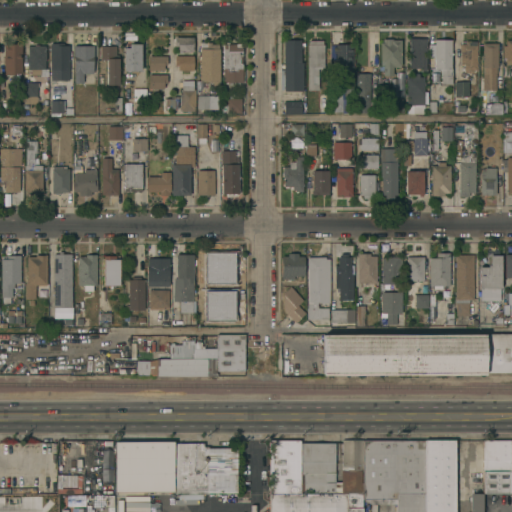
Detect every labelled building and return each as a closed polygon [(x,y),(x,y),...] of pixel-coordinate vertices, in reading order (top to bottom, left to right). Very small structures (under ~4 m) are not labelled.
[(193,36),(193,51),(178,51),(178,45),(174,45),(175,36),(193,36)] [(409,37),(426,38),(426,71),(421,71),(421,68),(409,68),(409,37)] [(401,66),(392,66),(392,75),(380,75),(380,41),(382,41),(382,38),(392,38),(392,39),(401,39),(401,66)] [(284,39),(301,39),(301,62),(302,62),(302,90),(280,90),(280,64),(284,64),(284,39)] [(452,83),(441,83),(441,68),(434,68),(434,52),(428,52),(428,39),(434,39),(451,39),(452,83)] [(511,39),(511,65),(506,65),(506,57),(502,57),(502,45),(506,45),(506,39),(511,39)] [(307,44),(308,44),(308,40),(322,40),(322,44),(324,44),(324,68),(318,68),(318,90),(307,90),(307,44)] [(460,43),(465,43),(465,40),(470,40),(477,40),(476,70),(473,70),(473,72),(463,72),(463,63),(460,63),(460,43)] [(200,41),(211,41),(211,43),(218,43),(218,48),(219,48),(219,85),(212,85),(212,81),(199,81),(200,41)] [(50,79),(50,42),(63,42),(63,44),(69,44),(69,79),(50,79)] [(482,42),(497,42),(497,67),(497,72),(496,72),(496,77),(495,77),(495,89),(482,89),(482,42)] [(21,74),(3,74),(4,43),(21,43),(21,74)] [(123,47),(129,47),(129,43),(140,43),(141,71),(124,71),(123,47)] [(223,43),(241,43),(241,52),(242,52),(242,82),(239,82),(239,83),(233,83),(233,82),(222,81),(223,43)] [(28,45),(33,45),(33,44),(45,45),(44,68),(47,68),(47,76),(40,75),(40,74),(30,74),(30,69),(28,69),(28,45)] [(352,73),(353,73),(353,98),(344,98),(344,89),(335,89),(335,63),(331,63),(332,44),(352,44),(352,73)] [(73,45),(93,45),(93,72),(83,72),(83,82),(74,82),(73,45)] [(107,59),(100,59),(100,45),(116,45),(116,57),(119,57),(118,84),(107,84),(107,59)] [(164,55),(165,69),(148,70),(148,55),(164,55)] [(193,55),(193,69),(178,69),(178,64),(175,64),(175,55),(193,55)] [(424,111),(424,113),(413,113),(413,104),(406,104),(406,77),(412,77),(412,73),(419,72),(419,76),(424,76),(424,92),(426,92),(426,103),(424,103),(424,105),(428,105),(428,111),(424,111)] [(167,74),(167,82),(164,82),(164,88),(148,88),(148,73),(167,74)] [(369,112),(355,112),(356,73),(370,73),(369,112)] [(402,98),(403,79),(390,78),(389,97),(402,98)] [(180,89),(181,89),(181,80),(193,80),(193,89),(195,89),(195,111),(180,111),(180,89)] [(24,81),(38,82),(38,87),(37,86),(37,97),(38,97),(38,100),(37,100),(37,103),(24,102),(24,81)] [(454,81),(468,81),(468,96),(455,96),(454,81)] [(387,97),(387,86),(378,86),(378,97),(387,97)] [(133,88),(146,88),(146,100),(133,100),(133,88)] [(196,108),(197,94),(218,95),(218,109),(196,108)] [(330,94),(342,94),(342,107),(342,113),(330,113),(330,94)] [(178,108),(166,108),(167,105),(165,105),(165,98),(171,98),(171,95),(178,95),(178,108)] [(241,98),(241,112),(221,112),(221,105),(226,105),(226,98),(241,98)] [(50,99),(63,100),(63,112),(50,112),(50,99)] [(301,100),(301,113),(283,114),(283,100),(301,100)] [(428,105),(428,101),(435,101),(436,111),(428,111),(428,105)] [(490,102),(502,102),(501,114),(489,113),(490,102)] [(477,122),(476,137),(453,137),(453,122),(477,122)] [(196,123),(206,123),(206,143),(198,143),(198,137),(196,137),(196,123)] [(303,123),(303,135),(290,135),(290,123),(303,123)] [(339,123),(351,123),(351,137),(339,137),(339,123)] [(369,123),(377,123),(378,134),(369,134),(369,123)] [(394,123),(402,123),(402,133),(394,133),(394,123)] [(36,137),(36,124),(47,124),(47,137),(36,137)] [(146,150),(132,150),(132,132),(132,130),(129,130),(129,124),(146,124),(146,150)] [(107,125),(121,125),(121,132),(121,139),(107,139),(107,125)] [(440,127),(451,127),(451,141),(440,141),(440,127)] [(511,131),(511,152),(502,152),(502,137),(502,133),(503,133),(503,131),(509,131),(511,131)] [(132,150),(132,132),(121,132),(121,139),(121,150),(132,150)] [(413,132),(415,132),(425,132),(425,137),(426,137),(426,154),(413,154),(413,153),(407,153),(407,141),(412,141),(412,138),(413,138),(413,132)] [(171,163),(174,163),(174,134),(187,134),(187,146),(193,146),(193,166),(189,166),(190,194),(171,194),(171,163)] [(377,137),(377,149),(360,149),(360,148),(358,148),(358,144),(360,144),(360,137),(377,137)] [(42,191),(40,191),(40,194),(24,194),(24,164),(26,164),(26,140),(36,140),(36,142),(38,142),(38,147),(36,147),(36,153),(36,156),(34,156),(34,164),(42,164),(42,191)] [(332,158),(332,141),(351,141),(350,159),(332,158)] [(315,155),(305,155),(305,143),(315,143),(315,155)] [(19,191),(5,191),(5,180),(0,180),(0,166),(1,166),(1,147),(15,147),(15,161),(8,161),(8,166),(19,166),(19,191)] [(382,177),(380,177),(380,162),(380,148),(397,148),(397,194),(394,194),(394,198),(385,198),(385,194),(382,194),(382,177)] [(235,152),(238,152),(238,176),(240,176),(240,178),(238,178),(238,181),(239,181),(239,184),(238,184),(238,188),(239,188),(239,191),(238,191),(238,193),(235,193),(235,194),(233,194),(233,193),(232,193),(232,196),(229,195),(229,193),(227,193),(227,195),(224,194),(224,193),(222,193),(222,164),(221,164),(221,150),(235,150),(235,152)] [(377,154),(377,167),(361,167),(361,166),(360,166),(360,162),(361,162),(361,154),(377,154)] [(302,190),(297,190),(297,192),(295,192),(295,189),(289,189),(289,186),(288,186),(288,187),(284,187),(284,186),(281,186),(281,183),(284,183),(284,176),(281,176),(281,172),(282,172),(282,168),(281,168),(281,166),(289,166),(289,161),(295,161),(295,159),(293,159),(293,156),(302,156),(302,190)] [(101,157),(111,157),(111,168),(117,168),(118,194),(101,194),(101,157)] [(431,165),(437,165),(437,161),(445,161),(445,165),(450,165),(450,192),(443,192),(443,195),(431,195),(431,165)] [(459,161),(475,162),(475,171),(477,171),(477,177),(475,177),(475,192),(468,192),(468,196),(458,196),(459,161)] [(124,163),(141,163),(141,191),(124,191),(124,163)] [(52,168),(52,165),(66,165),(66,168),(69,168),(69,191),(61,191),(61,193),(52,193),(52,168)] [(335,167),(351,167),(352,196),(342,196),(342,194),(335,194),(335,167)] [(480,171),(481,171),(481,169),(485,169),(485,167),(495,167),(495,177),(496,177),(496,194),(481,194),(481,192),(480,192),(480,171)] [(96,180),(96,191),(91,191),(91,195),(78,195),(78,191),(72,191),(72,180),(73,180),(73,173),(75,173),(75,171),(84,172),(84,168),(96,168),(96,180)] [(197,170),(214,169),(214,194),(197,194),(197,170)] [(312,169),(329,170),(328,194),(312,194),(312,169)] [(405,170),(423,170),(422,194),(421,194),(421,195),(411,195),(411,194),(405,194),(405,170)] [(160,176),(160,171),(170,171),(170,191),(169,191),(169,195),(159,195),(159,191),(147,191),(146,176),(160,176)] [(359,174),(374,174),(374,194),(371,194),(371,198),(363,198),(363,194),(359,194),(359,174)] [(196,267),(196,244),(229,245),(229,248),(235,248),(235,252),(240,252),(240,261),(236,261),(236,267),(210,266),(210,268),(196,267)] [(53,253),(58,253),(58,251),(62,251),(62,253),(71,253),(71,307),(53,307),(53,253)] [(281,255),(287,256),(287,252),(297,252),(297,255),(304,255),(304,276),(293,275),(293,279),(281,279),(281,255)] [(448,285),(442,285),(442,289),(433,288),(433,285),(428,285),(429,257),(436,257),(436,252),(449,252),(448,285)] [(173,278),(176,278),(176,253),(192,254),(192,312),(179,312),(180,301),(173,301),(173,278)] [(357,253),(369,253),(369,255),(376,255),(376,283),(357,283),(357,253)] [(1,258),(7,258),(7,254),(20,254),(20,282),(13,282),(13,287),(12,287),(12,297),(10,297),(10,302),(2,302),(2,296),(1,296),(1,258)] [(26,256),(35,256),(35,254),(46,254),(46,284),(35,284),(35,298),(24,298),(24,282),(26,282),(26,256)] [(77,256),(85,255),(85,254),(96,254),(96,284),(92,284),(92,290),(84,290),(84,284),(77,284),(77,256)] [(335,265),(337,265),(337,256),(340,256),(340,254),(347,254),(347,256),(350,256),(350,273),(352,273),(352,280),(352,299),(339,299),(339,288),(335,288),(335,265)] [(472,299),(469,299),(469,303),(468,303),(468,315),(455,315),(456,303),(454,303),(454,299),(455,299),(455,254),(473,254),(472,299)] [(501,287),(500,287),(500,300),(480,300),(480,287),(479,287),(479,266),(488,266),(488,264),(490,264),(490,254),(501,254),(501,287)] [(511,254),(503,255),(503,278),(511,278),(511,254)] [(119,285),(104,285),(104,259),(103,259),(103,255),(115,255),(115,258),(119,258),(119,285)] [(307,256),(325,256),(325,258),(329,258),(329,302),(316,302),(316,307),(328,307),(328,319),(306,319),(307,256)] [(401,256),(401,283),(381,283),(379,283),(379,278),(379,258),(381,258),(381,256),(401,256)] [(423,280),(406,280),(406,256),(423,256),(423,280)] [(146,257),(169,257),(169,284),(147,284),(146,257)] [(210,272),(216,272),(216,284),(204,284),(204,274),(196,274),(196,267),(210,268),(210,272)] [(128,279),(132,279),(132,276),(140,276),(140,279),(144,279),(144,310),(128,310),(128,279)] [(381,291),(398,292),(398,286),(401,286),(401,312),(397,312),(397,323),(386,323),(386,313),(380,313),(381,291)] [(149,289),(168,289),(168,308),(149,308),(149,289)] [(428,294),(428,307),(415,307),(415,294),(428,294)] [(296,304),(304,313),(295,321),(287,313),(296,304)] [(355,305),(364,305),(364,325),(355,325),(355,305)] [(218,308),(219,323),(199,323),(198,309),(218,308)] [(345,309),(345,324),(330,324),(330,309),(345,309)] [(111,312),(110,323),(98,323),(98,312),(111,312)] [(244,370),(216,370),(216,333),(244,333),(244,370)] [(511,334),(511,371),(485,372),(485,374),(322,375),(322,334),(511,334)] [(149,375),(149,374),(136,374),(136,360),(148,360),(156,358),(206,358),(206,357),(215,357),(215,374),(207,374),(207,376),(149,375)] [(362,493),(362,501),(362,511),(267,511),(268,439),(300,440),(299,492),(300,492),(334,493),(362,493)] [(341,482),(341,470),(342,470),(342,439),(362,439),(363,440),(362,493),(334,493),(334,482),(341,482)] [(83,440),(113,440),(112,458),(114,458),(113,494),(82,493),(82,467),(83,440)] [(425,440),(425,492),(396,492),(396,501),(369,501),(362,501),(362,493),(363,440),(425,440)] [(425,440),(454,440),(454,511),(424,511),(425,492),(425,440)] [(511,492),(482,492),(482,440),(511,440),(511,492)] [(82,493),(56,493),(56,441),(67,441),(66,467),(82,467),(82,493)] [(115,441),(173,441),(173,491),(115,491),(115,441)] [(207,472),(175,472),(174,442),(203,442),(203,446),(207,446),(207,447),(207,472)] [(300,442),(334,442),(334,482),(334,493),(300,492),(300,442)] [(236,447),(236,492),(207,492),(207,472),(207,447),(236,447)] [(207,494),(175,494),(175,472),(207,472),(207,492),(207,494)] [(396,492),(425,492),(424,511),(396,511),(396,501),(396,492)] [(469,511),(470,493),(482,493),(482,511),(469,511)] [(147,511),(147,496),(124,497),(123,511),(147,511)]
